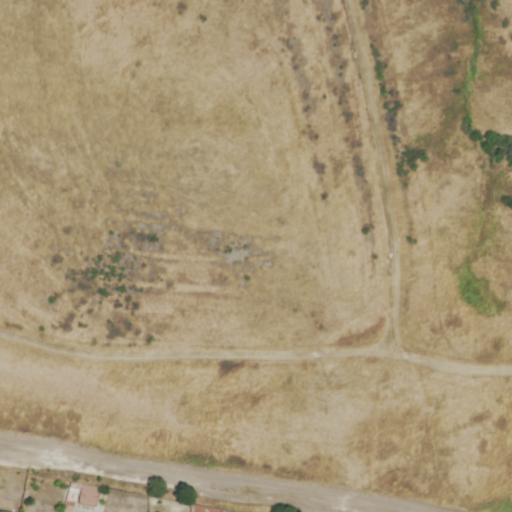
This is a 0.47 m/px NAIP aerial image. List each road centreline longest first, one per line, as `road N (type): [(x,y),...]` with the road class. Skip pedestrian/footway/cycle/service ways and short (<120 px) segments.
road 1 (track): [(511,368),(435,371),(382,352),(62,357),(0,337)]
road 2 (track): [(0,449),(358,511)]
road 3 (track): [(382,352),(389,251),(348,0)]
